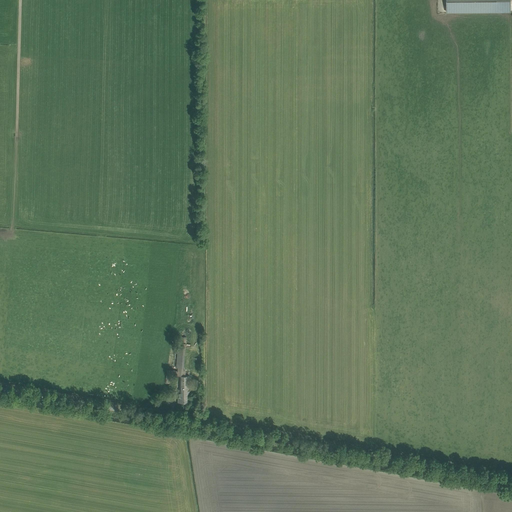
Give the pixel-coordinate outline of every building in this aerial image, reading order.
[(446,0),(447,12),(511,11),(510,0),(446,0)] [(180,375),(180,385),(189,385),(190,375),(186,375),(186,371),(185,369),(184,369),(187,337),(180,336),(180,341),(179,341),(176,367),(178,367),(177,375),(180,375)] [(165,382),(175,384),(176,380),(177,376),(167,374),(165,382)] [(189,402),(189,385),(180,385),(180,392),(180,397),(178,397),(178,402),(189,402)] [(152,399),(157,404),(165,397),(160,392),(152,399)]
